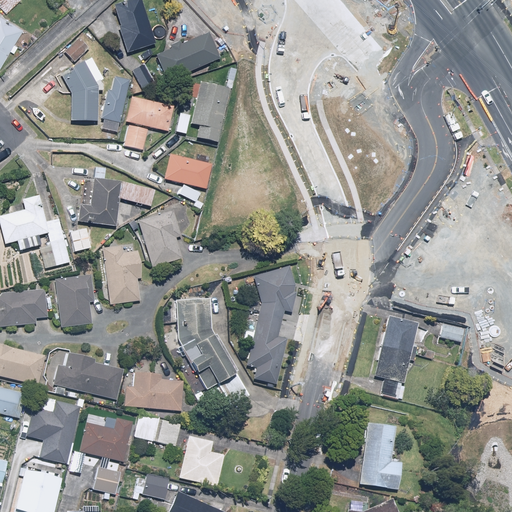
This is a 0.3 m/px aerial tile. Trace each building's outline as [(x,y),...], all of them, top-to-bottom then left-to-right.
[(19,1),(18,0),(0,0),(0,9),(4,14),(19,1)] [(139,0),(132,0),(112,6),(118,28),(116,28),(124,55),(154,46),(139,0)] [(232,2),(230,0),(197,0),(214,19),(232,2)] [(270,0),(259,0),(264,19),(274,17),(270,0)] [(276,0),(284,28),(285,31),(292,29),(291,26),(299,24),(297,13),(309,10),(306,0),(276,0)] [(250,6),(225,29),(233,39),(239,34),(243,39),(263,20),(250,6)] [(12,53),(15,46),(12,45),(19,31),(0,20),(0,66),(8,51),(12,53)] [(181,46),(179,41),(167,46),(169,51),(155,57),(166,82),(219,60),(208,34),(181,46)] [(88,50),(78,39),(62,53),(72,64),(88,50)] [(271,53),(275,69),(253,74),(258,97),(335,77),(330,55),(311,60),(306,40),(275,48),(276,51),(271,53)] [(90,59),(59,76),(69,94),(68,121),(96,122),(97,93),(101,93),(102,81),(90,59)] [(142,65),(131,72),(141,89),(152,83),(142,65)] [(127,83),(112,80),(109,92),(105,91),(99,121),(118,125),(127,83)] [(268,99),(245,105),(253,137),(271,132),(273,140),(324,127),(316,96),(270,108),(268,99)] [(141,151),(146,129),(166,133),(172,107),(130,98),(124,124),(127,125),(122,146),(141,151)] [(208,106),(207,111),(199,109),(198,113),(191,112),(188,126),(196,128),(194,141),(216,145),(223,109),(208,106)] [(188,116),(178,114),(174,133),(184,135),(188,116)] [(250,165),(274,160),(273,157),(293,153),(289,137),(270,142),(246,147),(250,165)] [(455,153),(454,139),(428,143),(437,212),(467,208),(466,200),(474,199),(471,178),(464,179),(460,153),(455,153)] [(209,165),(168,157),(163,181),(204,190),(209,165)] [(313,193),(319,171),(294,164),(292,172),(281,169),(279,178),(263,174),(256,200),(302,212),(304,206),(313,208),(316,194),(313,193)] [(104,168),(93,168),(93,180),(104,180),(104,168)] [(249,192),(245,173),(226,177),(230,197),(249,192)] [(119,185),(119,183),(91,181),(89,207),(77,206),(76,225),(115,228),(118,201),(149,207),(152,192),(119,185)] [(199,197),(182,186),(176,195),(194,206),(199,197)] [(17,252),(39,245),(37,236),(47,234),(44,223),(36,197),(21,201),(23,211),(0,217),(0,231),(4,246),(15,243),(17,252)] [(429,198),(405,199),(406,216),(430,214),(429,198)] [(168,218),(167,214),(137,223),(150,268),(180,259),(175,240),(180,238),(173,216),(168,218)] [(57,219),(44,223),(47,234),(56,267),(69,263),(57,219)] [(435,259),(440,259),(440,242),(436,242),(436,226),(410,225),(409,269),(392,301),(416,314),(435,279),(435,259)] [(84,230),(69,234),(74,254),(89,250),(84,230)] [(500,230),(479,231),(480,251),(477,251),(478,279),(506,278),(505,251),(501,251),(500,230)] [(122,254),(121,247),(101,249),(108,305),(139,301),(136,280),(140,279),(136,252),(122,254)] [(242,345),(251,347),(246,366),(254,368),(251,380),(275,386),(286,341),(276,339),(283,313),(290,314),(294,294),(292,293),(294,286),(288,267),(252,280),(260,304),(259,307),(252,305),(242,345)] [(94,303),(91,278),(54,282),(60,327),(90,324),(88,304),(94,303)] [(44,290),(0,294),(0,328),(35,326),(35,320),(46,319),(44,290)] [(501,308),(495,296),(472,308),(478,320),(501,308)] [(210,332),(209,301),(174,301),(175,345),(179,350),(204,394),(218,386),(230,407),(247,397),(210,332)] [(460,304),(442,302),(440,320),(458,322),(460,304)] [(511,309),(499,324),(508,332),(489,353),(511,373),(511,309)] [(416,348),(411,347),(417,325),(387,317),(372,376),(402,383),(407,362),(412,363),(416,348)] [(462,329),(441,325),(438,339),(459,343),(462,329)] [(0,346),(0,377),(37,387),(44,358),(0,346)] [(92,361),(67,354),(63,368),(57,367),(52,385),(115,402),(123,373),(91,364),(92,361)] [(161,376),(124,375),(123,409),(179,412),(180,382),(160,381),(161,376)] [(16,405),(19,394),(0,389),(0,415),(16,419),(19,406),(16,405)] [(511,432),(482,396),(467,407),(480,423),(474,428),(494,453),(511,438),(511,432)] [(67,465),(78,408),(53,403),(51,412),(31,408),(26,437),(41,440),(37,459),(67,465)] [(152,442),(156,420),(138,416),(134,439),(152,442)] [(85,435),(81,434),(78,452),(122,462),(130,423),(115,420),(112,431),(87,426),(85,435)] [(159,421),(155,444),(174,448),(179,425),(159,421)] [(389,463),(392,428),(363,425),(357,488),(397,492),(400,464),(389,463)] [(211,443),(187,438),(178,479),(215,488),(222,458),(208,455),(211,443)] [(118,473),(97,468),(92,491),(113,495),(118,473)] [(50,511),(57,481),(19,473),(11,511),(12,511),(50,511)] [(145,476),(141,496),(163,501),(167,480),(145,476)] [(219,511),(176,493),(167,511),(219,511)] [(394,511),(389,499),(364,511),(360,511),(360,504),(347,504),(347,511),(345,511),(394,511)]
